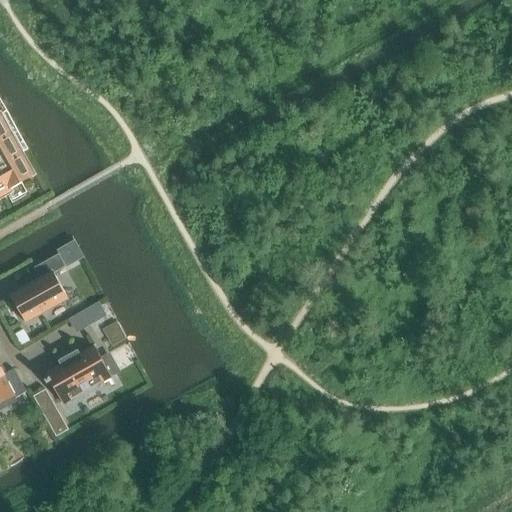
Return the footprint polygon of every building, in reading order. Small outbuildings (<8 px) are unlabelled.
[(0,124),(0,198),(7,194),(6,191),(30,178),(0,124)] [(55,275),(67,268),(60,255),(35,269),(42,281),(12,298),(26,324),(69,300),(55,275)] [(99,304),(70,320),(78,333),(106,317),(99,304)] [(104,331),(113,347),(127,340),(118,323),(104,331)] [(24,331),(14,337),(21,348),(30,342),(24,331)] [(63,367),(47,376),(50,380),(46,383),(48,386),(52,384),(63,404),(80,394),(82,397),(97,389),(95,386),(111,377),(96,349),(80,357),(78,354),(61,363),(63,367)] [(0,409),(1,411),(17,402),(16,400),(28,393),(15,370),(5,376),(0,367),(0,409)] [(35,398),(44,414),(56,408),(46,392),(35,398)]
